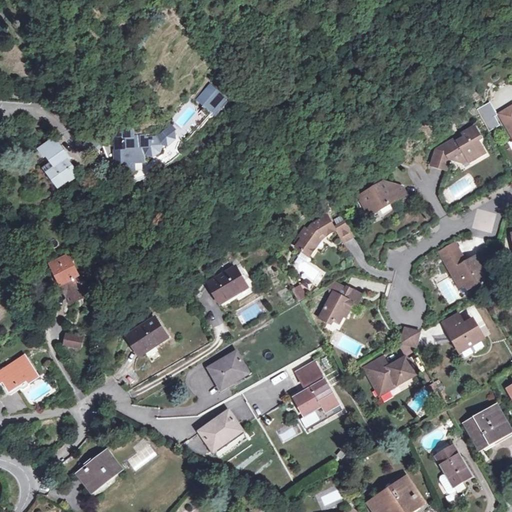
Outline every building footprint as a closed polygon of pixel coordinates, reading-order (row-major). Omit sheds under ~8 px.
[(204,108),(218,92),(209,83),(195,99),(204,108)] [(218,92),(204,108),(200,113),(205,118),(210,112),(212,114),(226,99),(218,92)] [(52,109),(56,102),(49,97),(44,104),(52,109)] [(488,131),(500,125),(489,103),(477,109),(488,131)] [(511,107),(499,115),(511,136),(511,107)] [(458,142),(457,139),(437,152),(432,165),(434,168),(446,171),(449,161),(457,162),(466,157),(469,162),(470,163),(485,154),(478,143),(480,138),(474,128),(464,135),(463,136),(465,139),(458,142)] [(159,154),(163,144),(159,136),(147,137),(147,135),(134,136),(133,129),(118,129),(119,136),(116,136),(117,150),(115,150),(117,164),(146,162),(145,154),(152,157),(159,154)] [(50,164),(45,168),(59,187),(77,173),(64,155),(66,154),(54,138),(39,149),(50,164)] [(370,211),(374,218),(379,215),(379,216),(390,210),(390,209),(402,203),(405,193),(385,187),(358,202),(362,209),(370,211)] [(370,211),(362,209),(368,221),(374,218),(370,211)] [(320,237),(322,240),(333,234),(340,246),(351,239),(342,223),(330,230),(323,218),(311,226),(307,231),(306,233),(303,232),(298,240),(300,241),(294,250),(308,259),(314,250),(319,243),(317,241),(320,237)] [(481,239),(497,243),(500,229),(485,225),(481,239)] [(444,260),(456,281),(461,278),(463,281),(466,286),(486,275),(482,267),(486,265),(479,253),(464,261),(458,252),(444,260)] [(68,255),(51,264),(70,305),(83,298),(73,278),(78,275),(68,255)] [(220,303),(247,287),(235,267),(208,283),(220,303)] [(298,301),(307,296),(299,284),(291,289),(298,301)] [(329,295),(332,297),(338,286),(334,284),(325,289),(329,291),(329,295)] [(338,286),(332,297),(319,320),(328,324),(330,321),(340,326),(344,319),(346,320),(351,313),(354,306),(356,307),(360,299),(345,290),(338,286)] [(347,287),(345,290),(360,299),(362,300),(363,296),(347,287)] [(354,306),(351,313),(358,317),(361,310),(356,307),(354,306)] [(443,324),(447,332),(462,323),(458,315),(443,324)] [(139,356),(166,337),(154,319),(127,337),(139,356)] [(462,323),(447,332),(460,354),(484,341),(473,322),(464,326),(462,323)] [(400,346),(415,350),(419,334),(404,331),(400,346)] [(80,348),(81,338),(66,337),(65,346),(80,348)] [(221,390),(245,376),(240,369),(245,366),(237,352),(209,369),(221,390)] [(24,355),(0,370),(0,385),(6,394),(8,393),(11,393),(21,387),(24,388),(29,385),(29,382),(38,375),(24,355)] [(364,369),(377,391),(385,387),(388,392),(415,377),(406,360),(389,370),(383,359),(364,369)] [(314,362),(296,373),(304,387),(305,386),(308,390),(294,398),(304,417),(322,406),(326,413),(339,406),(324,381),(321,382),(319,378),(322,376),(314,362)] [(240,369),(245,376),(249,374),(245,366),(240,369)] [(85,393),(91,388),(87,384),(82,388),(85,393)] [(435,384),(429,388),(433,396),(439,393),(435,384)] [(385,387),(377,391),(380,397),(388,392),(385,387)] [(481,447),(509,432),(495,408),(468,423),(481,447)] [(213,451),(242,431),(229,412),(200,432),(213,451)] [(277,434),(282,442),(297,433),(292,425),(277,434)] [(453,446),(435,456),(445,472),(453,486),(473,474),(463,457),(458,454),(453,446)] [(94,482),(98,487),(121,469),(107,452),(97,460),(96,458),(90,462),(93,466),(82,475),(90,485),(94,482)] [(450,493),(455,490),(453,486),(445,472),(440,475),(439,479),(447,492),(450,493)] [(375,511),(404,511),(418,503),(412,493),(415,491),(406,478),(370,503),(375,511)] [(94,482),(90,485),(93,490),(98,487),(94,482)]
